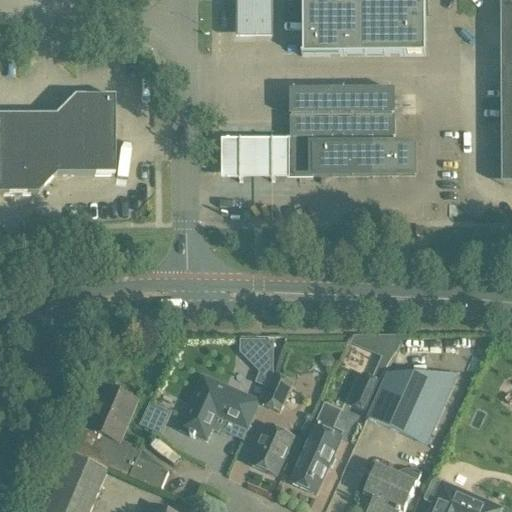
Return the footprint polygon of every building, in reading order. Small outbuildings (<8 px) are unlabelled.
[(270,0),(233,0),(234,42),(270,42),(270,0)] [(307,0),(307,55),(302,55),(301,56),(302,57),(426,57),(426,55),(421,55),(421,0),(307,0)] [(511,0),(500,0),(502,187),(511,186),(511,0)] [(293,143),(293,177),(415,176),(415,145),(393,145),(393,94),(292,94),(293,143)] [(56,177),(114,177),(113,99),(73,99),(54,118),(0,118),(0,196),(36,196),(56,177)] [(293,182),(293,177),(293,143),(260,143),(222,143),(222,182),(260,182),(293,182)] [(350,346),(360,350),(365,338),(353,338),(350,346)] [(240,342),(240,355),(260,375),(255,385),(267,390),(273,376),(273,342),(240,342)] [(321,359),(320,364),(325,371),(330,372),(334,368),(335,363),(331,356),(325,355),(321,359)] [(392,367),(381,362),(377,370),(388,375),(392,367)] [(350,406),(368,415),(381,385),(363,377),(350,406)] [(387,377),(368,421),(426,447),(457,377),(387,377)] [(195,438),(206,443),(211,432),(219,435),(220,432),(242,442),(259,403),(202,378),(179,431),(190,437),(189,438),(194,440),(195,438)] [(292,386),(274,378),(261,406),(279,414),(292,386)] [(89,426),(71,418),(58,450),(71,456),(108,473),(160,495),(167,475),(136,461),(140,450),(119,441),(135,404),(104,391),(89,426)] [(150,405),(139,428),(161,438),(171,415),(150,405)] [(337,419),(323,413),(316,429),(315,428),(290,485),(315,497),(341,440),(330,435),(337,419)] [(275,479),(293,439),(267,428),(250,467),(275,479)] [(452,460),(458,444),(445,440),(440,455),(452,460)] [(91,511),(108,473),(71,456),(47,511),(91,511)] [(397,476),(376,467),(363,496),(374,501),(369,511),(404,511),(417,485),(421,475),(413,472),(405,472),(397,476)] [(430,511),(502,511),(503,510),(443,484),(442,487),(432,483),(423,502),(433,507),(430,511)]
